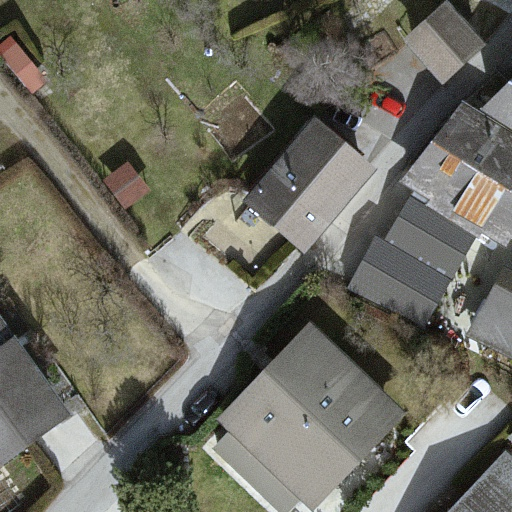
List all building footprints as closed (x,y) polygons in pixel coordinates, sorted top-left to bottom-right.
[(448,12),(411,48),(451,90),(489,53),(448,12)] [(511,104),(496,119),(511,128),(511,104)] [(315,126),(245,209),(306,260),(376,177),(315,126)] [(420,194),(505,250),(511,238),(511,144),(485,129),(420,194)] [(345,292),(428,329),(485,247),(411,203),(387,250),(370,243),(345,292)] [(511,360),(511,274),(508,273),(469,338),(511,360)] [(0,468),(71,417),(0,320),(0,468)] [(315,340),(216,423),(311,511),(329,511),(414,416),(315,340)] [(511,511),(511,467),(500,457),(450,511),(511,511)]
